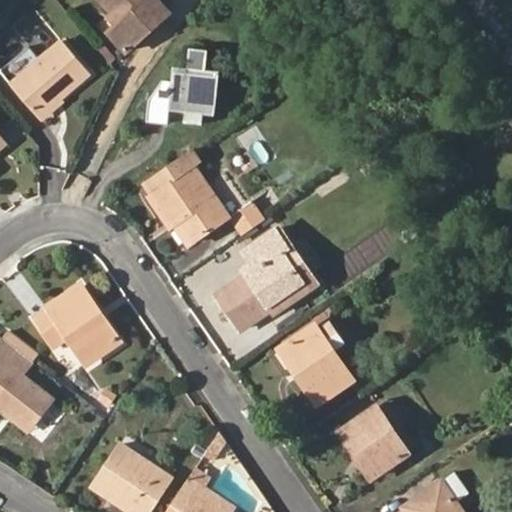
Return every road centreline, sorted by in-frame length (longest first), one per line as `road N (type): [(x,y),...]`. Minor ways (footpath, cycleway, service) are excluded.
road 1 (residential): [(0,248),(30,227),(66,220),(118,240),(304,511)]
road 2 (unknown): [(66,220),(100,129),(185,0)]
